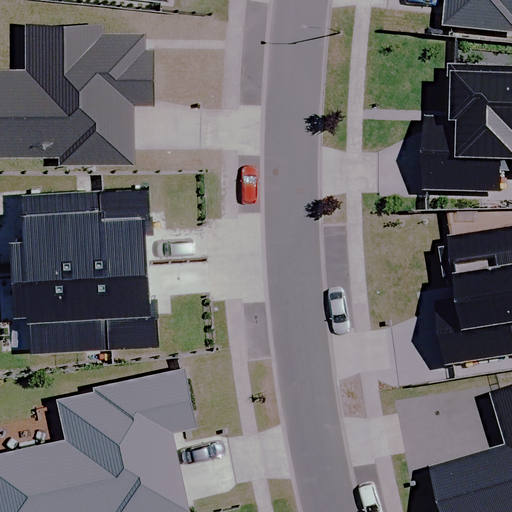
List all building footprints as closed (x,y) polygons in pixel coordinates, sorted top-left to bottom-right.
[(511,0),(444,0),(442,28),(511,34),(511,0)] [(25,70),(0,70),(0,157),(56,157),(56,164),(128,164),(127,105),(146,105),(146,51),(139,51),(139,34),(96,34),(96,25),(24,26),(25,70)] [(419,123),(418,194),(499,196),(499,178),(511,178),(511,71),(449,71),(448,123),(419,123)] [(146,189),(14,196),(17,242),(0,242),(0,254),(1,278),(143,270),(141,232),(148,232),(146,189)] [(432,309),(442,370),(511,358),(511,233),(442,245),(452,306),(432,309)] [(143,270),(1,278),(3,318),(23,317),(25,353),(152,346),(150,318),(146,318),(143,270)] [(0,454),(0,511),(166,511),(184,509),(167,430),(190,426),(179,370),(90,388),(91,394),(54,401),(63,441),(0,454)] [(430,474),(441,511),(511,511),(511,392),(492,399),(508,451),(430,474)]
